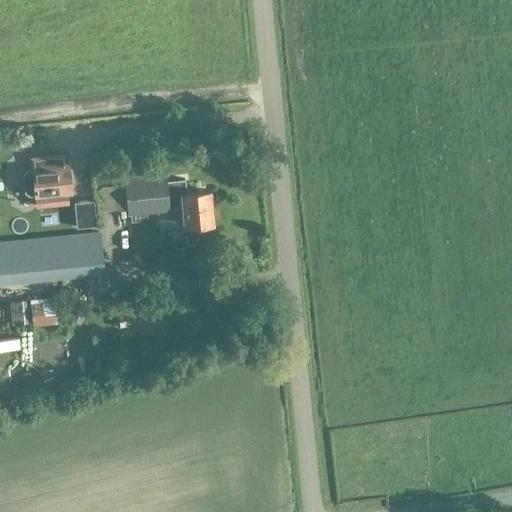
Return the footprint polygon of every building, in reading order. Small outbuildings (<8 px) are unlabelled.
[(71,193),(68,166),(64,166),(63,156),(32,159),(33,171),(27,172),(23,176),(25,193),(29,196),(36,195),(37,207),(68,204),(67,194),(71,193)] [(184,179),(165,181),(164,174),(124,178),(128,215),(169,210),(169,207),(184,206),(186,226),(196,225),(199,229),(209,228),(211,223),(212,223),(209,191),(186,193),(184,179)] [(74,203),(77,228),(96,226),(93,201),(74,203)] [(0,283),(104,273),(99,233),(0,242),(0,283)] [(53,319),(54,296),(29,295),(28,318),(53,319)]
